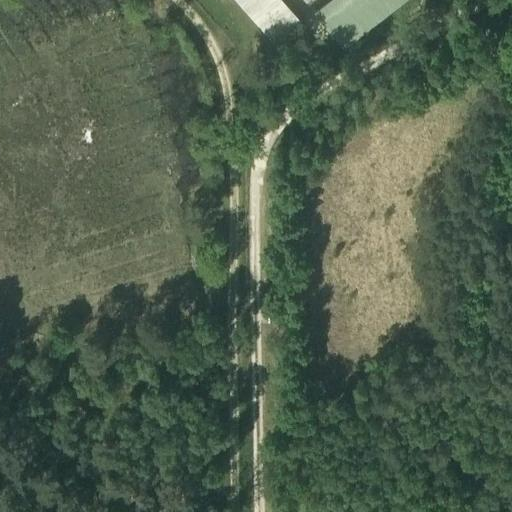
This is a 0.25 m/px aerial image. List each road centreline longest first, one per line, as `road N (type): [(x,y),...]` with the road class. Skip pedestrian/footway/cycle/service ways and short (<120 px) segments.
road 1 (track): [(176,0),(204,42),(219,90),(228,285)]
road 2 (unknown): [(183,511),(155,490),(139,461),(84,434),(33,394),(0,388)]
road 3 (track): [(228,431),(228,285)]
